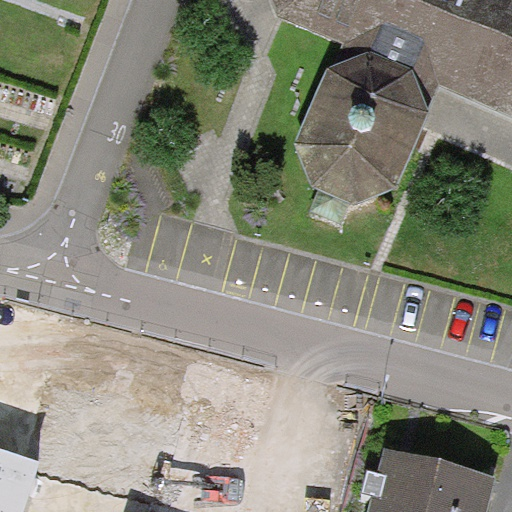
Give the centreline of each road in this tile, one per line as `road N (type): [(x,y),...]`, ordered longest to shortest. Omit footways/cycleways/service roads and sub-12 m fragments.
road 1 (residential): [(511,394),(53,281)]
road 2 (residential): [(160,0),(53,281)]
